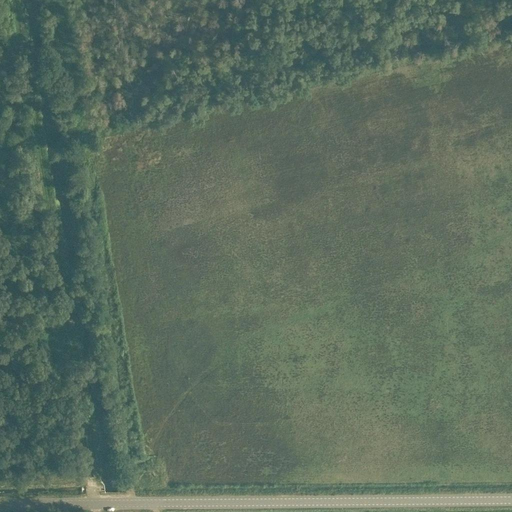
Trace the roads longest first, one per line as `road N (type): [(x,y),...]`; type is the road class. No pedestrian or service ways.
road 1 (track): [(95,511),(10,0)]
road 2 (unclassified): [(0,506),(511,499)]
